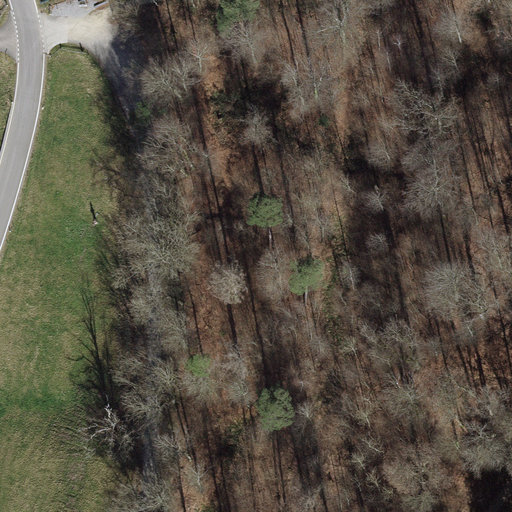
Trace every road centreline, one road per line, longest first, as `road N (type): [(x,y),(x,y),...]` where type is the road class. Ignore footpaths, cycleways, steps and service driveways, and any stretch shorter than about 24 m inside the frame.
road 1 (track): [(143,511),(152,178),(127,80),(92,29),(74,22),(28,37)]
road 2 (tertiary): [(21,0),(28,90),(0,212)]
